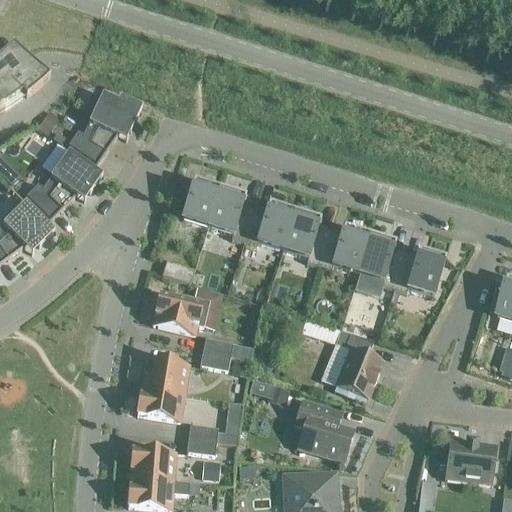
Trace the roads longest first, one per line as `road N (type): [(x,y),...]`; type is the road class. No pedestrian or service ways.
road 1 (tertiary): [(511,140),(75,0)]
road 2 (residential): [(119,227),(169,141),(185,134),(494,234)]
road 3 (residential): [(119,227),(123,271),(84,511)]
road 4 (residential): [(0,329),(119,227)]
road 5 (residential): [(470,299),(416,406)]
road 6 (residential): [(416,406),(368,482),(371,511)]
